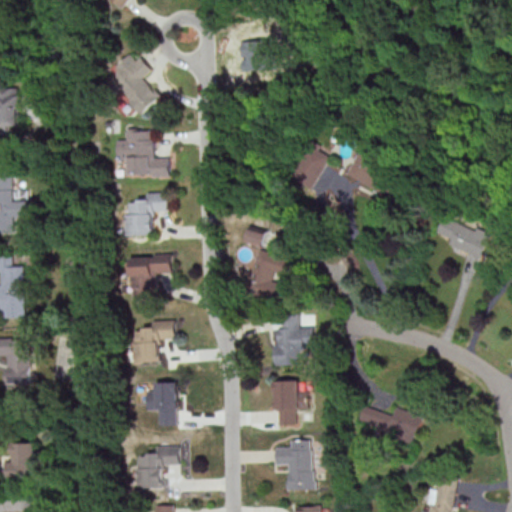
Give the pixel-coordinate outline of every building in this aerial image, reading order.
[(130,0),(113,0),(125,8),(130,0)] [(277,39),(244,40),(245,70),(278,69),(277,39)] [(154,69),(142,56),(138,60),(131,53),(116,67),(121,73),(113,80),(144,113),(162,95),(145,77),(154,69)] [(0,126),(22,126),(21,94),(16,94),(16,87),(0,87),(0,126)] [(172,174),(172,157),(155,157),(155,128),(128,129),(128,139),(119,139),(119,159),(130,159),(130,175),(172,174)] [(313,187),(332,157),(313,145),(294,175),(313,187)] [(349,172),(391,197),(404,177),(361,151),(349,172)] [(14,200),(13,172),(0,172),(0,233),(16,233),(16,215),(32,215),(31,200),(14,200)] [(127,235),(155,234),(154,210),(171,210),(170,191),(149,192),(149,200),(130,200),(131,213),(126,213),(127,235)] [(439,232),(453,238),(451,245),(483,258),(493,235),(445,216),(439,232)] [(269,228),(251,224),(246,242),(264,247),(269,228)] [(288,276),(293,258),(260,249),(249,291),(277,299),(281,282),(274,280),(276,272),(288,276)] [(173,254),(133,255),(134,301),(159,300),(159,272),(174,272),(173,254)] [(25,265),(14,266),(14,255),(0,255),(0,271),(2,272),(3,318),(27,317),(25,265)] [(276,365),(301,364),(301,349),(316,349),(315,326),(302,327),(301,313),(285,313),(285,327),(279,327),(280,344),(276,344),(276,365)] [(136,362),(162,361),(161,338),(177,337),(176,319),(154,320),(154,328),(134,329),(136,362)] [(8,382),(32,382),(31,336),(0,337),(0,354),(8,354),(8,382)] [(297,409),(310,409),(310,389),(300,390),(300,380),(276,380),(277,409),(280,409),(281,424),(298,424),(297,409)] [(180,424),(179,381),(157,381),(158,390),(149,390),(149,409),(160,409),(160,424),(180,424)] [(424,416),(397,407),(395,414),(365,405),(359,423),(391,433),(390,434),(415,442),(424,416)] [(277,446),(278,464),(290,464),(290,489),(315,488),(314,439),(293,439),(293,446),(277,446)] [(10,461),(11,477),(37,476),(36,442),(15,442),(15,460),(10,461)] [(181,463),(181,445),(158,446),(158,454),(138,454),(139,487),(164,487),(164,464),(181,463)] [(452,511),(457,481),(441,479),(439,489),(432,488),(428,510),(423,510),(422,511),(452,511)]
